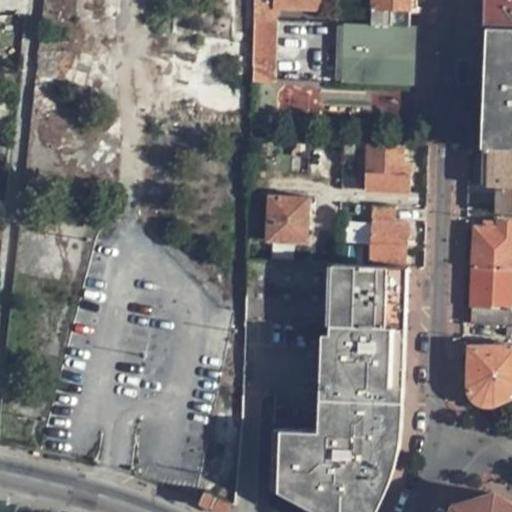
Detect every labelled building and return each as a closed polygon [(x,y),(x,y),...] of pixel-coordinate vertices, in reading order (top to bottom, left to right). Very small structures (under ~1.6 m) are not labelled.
[(254,0),(254,18),(278,19),(279,7),(322,9),(322,0),(254,0)] [(373,0),(373,24),(410,25),(411,0),(373,0)] [(511,0),(491,0),(490,26),(511,26),(511,0)] [(253,35),(253,78),(276,79),(278,19),(254,18),(253,35)] [(420,26),(410,25),(373,24),(344,23),(342,82),(418,85),(420,26)] [(511,26),(490,26),(488,86),(485,146),(491,147),(511,147),(511,26)] [(368,144),(343,143),(342,157),(356,157),(356,150),(368,150),(368,144)] [(404,163),(405,145),(368,144),(368,150),(366,190),(410,192),(411,163),(404,163)] [(511,147),(491,147),(489,185),(498,186),(497,212),(511,212),(511,147)] [(309,242),(312,197),(270,195),(267,239),(309,242)] [(30,201),(28,222),(39,223),(41,203),(30,201)] [(370,264),(407,266),(409,221),(395,221),(396,206),(373,206),(370,264)] [(511,223),(496,223),(496,230),(483,229),(476,229),(474,267),(511,268),(511,223)] [(410,266),(407,266),(370,264),(248,259),(247,320),(333,323),(408,326),(410,266)] [(511,268),(474,267),(472,323),(507,325),(511,325),(511,268)] [(402,440),(408,326),(333,323),(327,429),(283,429),(280,491),(321,511),(376,511),(397,464),(402,440)] [(511,396),(511,346),(492,346),(493,340),(470,340),(469,387),(474,397),(479,401),(482,403),(490,404),(498,403),(511,396)] [(511,511),(511,505),(492,494),(454,504),(450,511),(511,511)]
